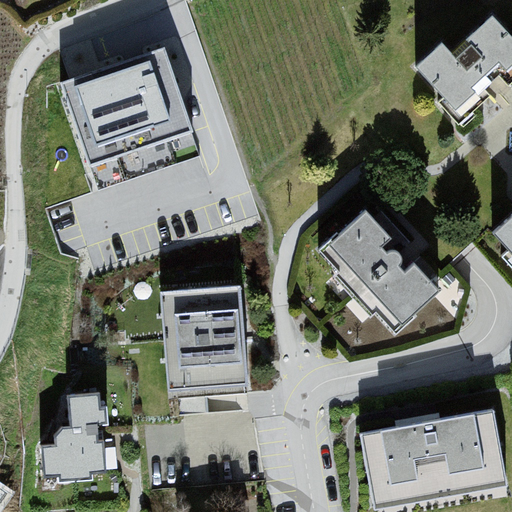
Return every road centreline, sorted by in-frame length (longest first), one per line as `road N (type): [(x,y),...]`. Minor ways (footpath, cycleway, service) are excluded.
road 1 (residential): [(474,269),(503,316),(487,351),(299,397),(318,511)]
road 2 (unclassified): [(45,34),(11,55),(0,322)]
road 3 (unknown): [(316,392),(286,338),(280,267)]
